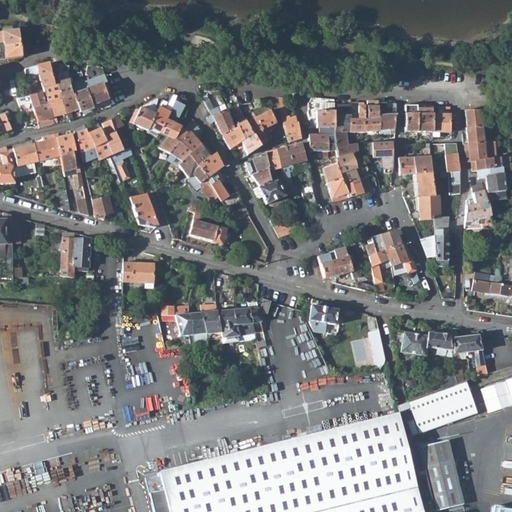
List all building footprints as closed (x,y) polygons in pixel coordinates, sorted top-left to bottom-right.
[(18,43),(16,30),(0,31),(0,42),(3,42),(3,45),(18,43)] [(18,43),(3,45),(3,47),(0,47),(0,59),(20,57),(18,43)] [(49,62),(23,69),(24,75),(32,73),(38,71),(40,77),(52,74),(49,62)] [(56,83),(61,98),(71,95),(74,108),(74,110),(78,109),(69,79),(68,75),(68,65),(61,64),(63,80),(56,83)] [(101,66),(85,65),(84,74),(89,88),(86,89),(91,104),(111,98),(110,95),(107,95),(103,83),(106,82),(104,73),(101,66)] [(52,74),(40,77),(42,87),(54,84),(52,74)] [(69,79),(78,109),(79,111),(92,107),(91,104),(86,89),(84,81),(76,83),(75,81),(74,81),(74,78),(69,79)] [(42,87),(47,102),(61,98),(56,83),(54,84),(42,87)] [(16,97),(19,105),(29,102),(31,107),(34,117),(22,119),(26,126),(38,127),(53,123),(47,102),(45,103),(42,93),(33,95),(26,96),(16,97)] [(216,106),(211,108),(207,97),(205,93),(200,95),(202,99),(210,113),(204,116),(210,123),(214,121),(222,136),(233,129),(225,108),(218,111),(216,106)] [(61,98),(66,115),(67,119),(71,117),(69,111),(74,110),(74,108),(71,95),(61,98)] [(139,107),(131,123),(147,130),(148,128),(160,98),(161,95),(139,107)] [(160,98),(148,128),(157,132),(158,132),(174,101),(175,99),(169,97),(167,101),(160,98)] [(47,102),(53,123),(57,122),(55,116),(62,114),(63,116),(66,115),(61,98),(47,102)] [(174,101),(158,132),(157,132),(166,136),(174,139),(177,134),(180,127),(175,124),(183,107),(174,101)] [(333,111),(333,128),(334,133),(345,133),(349,133),(350,116),(350,114),(350,106),(351,103),(350,101),(336,101),(336,111),(333,111)] [(19,105),(21,111),(31,107),(29,102),(19,105)] [(363,111),(362,132),(378,131),(377,109),(385,109),(386,102),(366,103),(366,111),(363,111)] [(386,102),(385,109),(377,109),(378,131),(388,130),(394,130),(395,114),(395,102),(386,102)] [(236,127),(241,141),(252,133),(244,120),(243,119),(238,103),(228,107),(236,127)] [(333,103),(310,104),(309,111),(307,112),(308,116),(315,116),(315,128),(318,128),(333,128),(333,111),(333,103)] [(364,105),(358,105),(358,119),(353,119),(353,116),(350,116),(349,133),(362,132),(363,111),(364,105)] [(417,106),(405,105),(405,114),(417,114),(417,106)] [(427,137),(431,137),(431,132),(432,114),(433,106),(432,105),(417,105),(417,106),(417,114),(416,132),(427,132),(427,137)] [(442,114),(432,114),(431,132),(431,137),(437,137),(437,132),(450,133),(450,114),(450,107),(442,107),(442,114)] [(269,109),(244,120),(252,133),(260,146),(266,141),(264,135),(262,132),(276,123),(269,109)] [(284,110),(279,110),(282,123),(282,125),(285,139),(288,142),(300,138),(297,122),(295,116),(291,117),(291,115),(286,116),(284,110)] [(465,128),(467,143),(483,141),(484,141),(481,125),(472,127),(470,110),(463,110),(465,128)] [(115,115),(110,118),(114,130),(122,125),(117,113),(115,115)] [(0,114),(0,133),(10,129),(3,114),(0,114)] [(404,132),(416,132),(417,114),(405,114),(404,132)] [(123,150),(114,130),(110,118),(101,122),(105,134),(103,135),(115,165),(121,181),(128,178),(121,159),(132,156),(129,148),(123,150)] [(166,136),(157,148),(159,149),(169,154),(176,141),(189,131),(197,124),(191,118),(184,127),(178,135),(177,134),(174,139),(166,136)] [(82,161),(95,157),(86,130),(84,125),(84,124),(77,126),(74,127),(73,130),(73,134),(82,161)] [(86,130),(95,157),(97,161),(106,158),(110,168),(116,183),(121,181),(115,165),(103,135),(100,127),(86,130)] [(233,129),(222,136),(226,143),(229,149),(236,145),(238,148),(241,146),(239,142),(241,141),(236,127),(233,129)] [(318,135),(327,135),(328,151),(334,150),(334,133),(333,128),(318,128),(318,135)] [(189,131),(176,141),(169,154),(179,160),(181,162),(189,156),(188,155),(200,146),(189,131)] [(57,133),(54,134),(58,157),(72,154),(76,153),(71,135),(59,138),(57,133)] [(252,133),(241,141),(239,142),(241,146),(247,155),(260,146),(252,133)] [(350,153),(347,145),(345,133),(334,133),(334,150),(336,155),(337,157),(350,153)] [(42,137),(43,141),(31,143),(35,162),(58,157),(54,134),(42,137)] [(318,135),(307,134),(308,151),(310,156),(311,156),(317,156),(317,151),(320,151),(320,156),(327,157),(327,153),(328,151),(327,135),(318,135)] [(200,146),(188,155),(189,156),(196,168),(209,158),(203,150),(209,145),(207,140),(200,146)] [(392,157),(391,141),(371,143),(368,143),(368,149),(369,155),(372,155),(372,158),(375,158),(381,158),(381,163),(384,162),(384,167),(384,172),(391,173),(391,172),(392,160),(392,159),(392,157)] [(483,141),(467,143),(468,150),(470,162),(475,161),(490,159),(496,158),(499,158),(504,158),(509,157),(508,152),(496,153),(494,142),(484,141),(483,141)] [(276,178),(285,195),(290,193),(287,184),(292,183),(288,172),(292,170),(291,164),(305,160),(301,142),(275,149),(280,167),(282,174),(277,177),(276,178)] [(33,163),(35,162),(31,143),(6,149),(8,153),(13,167),(14,178),(35,172),(33,163)] [(357,151),(355,144),(347,145),(350,153),(350,154),(354,153),(353,152),(357,151)] [(443,144),(447,177),(449,195),(459,193),(459,185),(451,185),(450,172),(459,171),(456,144),(443,144)] [(412,158),(414,174),(431,173),(427,148),(423,149),(423,157),(412,158)] [(274,168),(280,167),(275,149),(263,153),(267,166),(271,181),(276,178),(277,177),(274,168)] [(0,183),(14,183),(14,178),(13,167),(8,153),(0,154),(0,158),(1,168),(0,168),(0,183)] [(209,158),(196,168),(216,197),(219,201),(227,196),(216,180),(215,181),(213,179),(215,178),(213,172),(217,169),(222,167),(214,153),(211,156),(209,158)] [(267,166),(263,153),(250,159),(243,163),(238,165),(245,177),(249,175),(250,174),(267,166)] [(334,158),(341,178),(342,181),(358,179),(350,154),(350,153),(337,157),(334,158)] [(73,174),(75,186),(83,185),(81,175),(78,165),(76,166),(74,160),(74,158),(72,154),(58,157),(61,172),(76,169),(77,173),(73,174)] [(181,162),(179,160),(169,154),(166,158),(177,165),(181,162)] [(196,168),(189,156),(181,162),(177,165),(181,170),(187,178),(186,179),(196,191),(200,188),(204,195),(210,201),(216,197),(196,168)] [(329,160),(330,164),(325,166),(321,167),(321,170),(326,183),(341,178),(334,158),(332,158),(329,160)] [(412,158),(397,159),(399,175),(405,175),(414,174),(412,158)] [(496,158),(490,159),(475,161),(477,171),(501,169),(502,168),(504,168),(504,158),(499,158),(496,158)] [(250,174),(259,187),(271,181),(267,166),(250,174)] [(477,171),(478,179),(485,178),(486,191),(484,191),(486,201),(488,201),(505,199),(502,168),(501,169),(477,171)] [(459,185),(459,171),(450,172),(451,185),(459,185)] [(414,174),(416,197),(417,197),(418,197),(434,196),(431,173),(414,174)] [(358,179),(342,181),(347,197),(367,192),(370,191),(366,176),(363,178),(358,179)] [(271,181),(259,187),(258,187),(263,197),(266,205),(285,195),(276,178),(271,181)] [(341,178),(326,183),(330,198),(331,201),(338,199),(347,197),(342,181),(341,178)] [(463,223),(477,219),(491,216),(488,201),(486,201),(484,191),(481,182),(471,187),(474,203),(465,206),(463,223)] [(311,185),(300,188),(302,196),(303,196),(308,209),(316,206),(314,193),(313,193),(311,185)] [(65,187),(60,188),(61,191),(58,191),(61,208),(70,211),(65,187)] [(258,187),(252,190),(258,199),(263,197),(258,187)] [(227,196),(219,201),(225,209),(241,201),(236,191),(227,196)] [(155,228),(157,226),(145,194),(128,198),(138,225),(155,228)] [(112,212),(108,195),(91,199),(93,209),(93,217),(101,219),(102,214),(112,212)] [(434,196),(418,197),(419,220),(433,219),(433,216),(439,216),(438,196),(434,196)] [(85,198),(77,200),(79,213),(89,216),(85,198)] [(202,209),(203,205),(191,200),(189,205),(201,211),(202,209)] [(198,220),(199,220),(201,211),(189,205),(188,211),(193,213),(187,235),(211,241),(211,242),(220,244),(222,239),(224,231),(224,229),(197,222),(198,220)] [(243,205),(231,212),(231,223),(248,213),(243,205)] [(0,218),(0,244),(4,244),(4,259),(5,276),(6,277),(6,281),(12,281),(12,277),(12,267),(11,246),(11,233),(10,215),(2,212),(2,219),(0,218)] [(269,220),(273,226),(292,220),(291,214),(269,220)] [(10,215),(11,233),(11,246),(18,246),(18,217),(18,216),(10,215)] [(448,217),(439,216),(433,216),(433,219),(433,231),(448,231),(448,217)] [(292,220),(273,226),(279,237),(295,232),(292,220)] [(35,222),(35,238),(43,238),(44,224),(35,222)] [(398,235),(396,230),(370,237),(375,252),(382,249),(401,245),(398,235)] [(68,231),(68,233),(61,233),(61,238),(73,239),(73,232),(68,231)] [(436,267),(447,267),(448,231),(433,231),(434,237),(435,256),(436,267)] [(427,257),(435,256),(434,237),(420,239),(427,257)] [(73,239),(61,238),(60,276),(71,278),(72,274),(72,266),(73,239)] [(368,260),(367,255),(363,239),(362,238),(353,241),(359,262),(368,260)] [(73,239),(72,266),(72,274),(87,274),(88,240),(73,239)] [(401,245),(382,249),(375,252),(367,255),(368,260),(374,287),(376,294),(384,296),(381,281),(380,282),(377,271),(389,266),(393,278),(405,273),(406,274),(407,273),(416,270),(406,244),(401,245)] [(351,254),(346,255),(344,247),(332,251),(332,252),(317,256),(323,279),(350,272),(352,278),(357,276),(351,254)] [(152,288),(153,264),(122,263),(122,282),(143,283),(143,288),(152,288)] [(412,284),(420,281),(416,270),(407,273),(412,284)] [(488,274),(473,272),(472,280),(487,282),(488,274)] [(499,275),(488,274),(487,282),(499,284),(499,275)] [(499,284),(511,286),(511,276),(508,277),(499,275),(499,284)] [(511,286),(499,284),(487,282),(472,280),(470,291),(511,296),(511,286)] [(374,287),(357,282),(355,288),(376,294),(374,287)] [(258,312),(265,314),(269,302),(261,300),(258,312)] [(221,338),(217,311),(217,304),(205,305),(206,313),(201,313),(205,334),(206,336),(206,339),(221,338)] [(161,311),(156,311),(156,316),(174,316),(181,345),(193,342),(189,314),(188,305),(161,306),(161,311)] [(337,310),(310,305),(307,320),(318,322),(334,325),(337,310)] [(262,332),(257,307),(249,308),(254,334),(262,332)] [(234,309),(237,336),(254,334),(249,308),(234,309)] [(222,343),(230,342),(255,338),(254,334),(237,336),(234,309),(217,311),(221,338),(222,343)] [(189,314),(193,342),(206,339),(206,336),(205,334),(201,313),(189,314)] [(384,364),(384,357),(377,325),(367,327),(375,368),(379,368),(384,364)] [(448,327),(451,351),(452,356),(452,357),(454,376),(455,383),(462,381),(458,353),(465,352),(463,338),(456,339),(455,328),(448,327)] [(425,347),(427,336),(390,329),(392,337),(402,339),(400,352),(424,355),(425,347)] [(451,351),(449,351),(447,335),(428,332),(427,336),(425,347),(435,349),(435,354),(446,355),(446,357),(452,357),(452,356),(451,351)] [(476,377),(485,374),(478,336),(463,338),(465,352),(473,352),(474,365),(476,377)] [(454,376),(440,381),(443,388),(456,384),(455,383),(454,376)] [(511,377),(481,386),(488,411),(511,404),(511,377)] [(443,388),(406,401),(418,433),(475,413),(464,380),(462,381),(455,383),(456,384),(443,388)] [(420,511),(396,411),(143,474),(152,511),(420,511)] [(462,503),(447,439),(417,446),(433,510),(462,503)]
